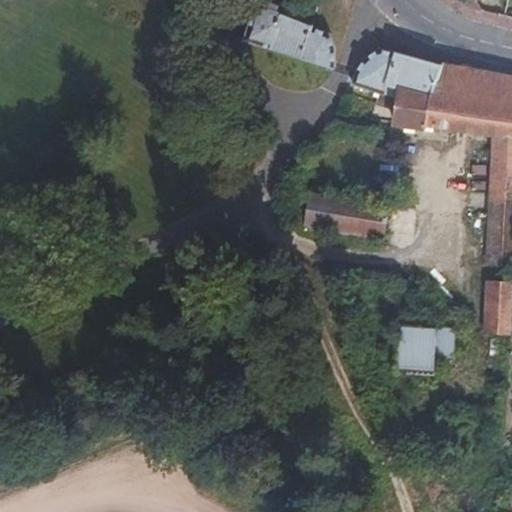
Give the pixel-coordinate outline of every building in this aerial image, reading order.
[(311,28),(312,24),(283,15),(286,8),(260,0),(257,0),(244,43),(331,72),(333,63),(333,47),(326,32),(311,28)] [(511,77),(430,61),(379,46),(364,58),(355,73),(352,82),(355,83),(401,95),(395,120),(427,128),(427,122),(497,138),(489,264),(511,266),(511,77)] [(302,211),(379,230),(387,196),(310,178),(302,211)] [(511,333),(511,312),(511,282),(489,280),(485,330),(511,333)] [(411,373),(433,375),(434,347),(451,347),(452,322),(393,319),(392,367),(411,368),(411,373)]
